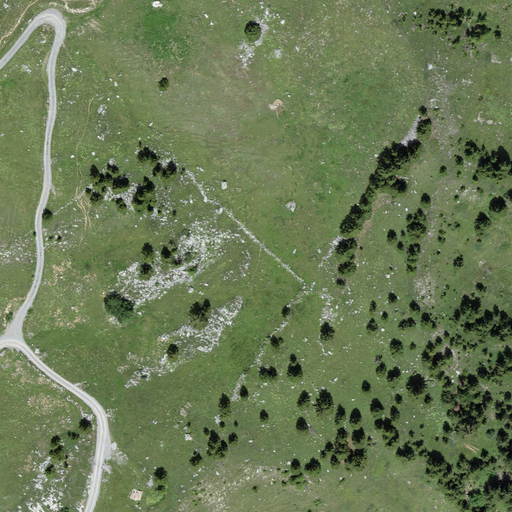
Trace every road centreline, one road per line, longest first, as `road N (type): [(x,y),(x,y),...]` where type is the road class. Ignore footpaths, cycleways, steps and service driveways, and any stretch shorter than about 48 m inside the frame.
road 1 (track): [(12,342),(38,276),(60,29),(42,18),(0,65)]
road 2 (track): [(87,511),(100,413),(12,342)]
